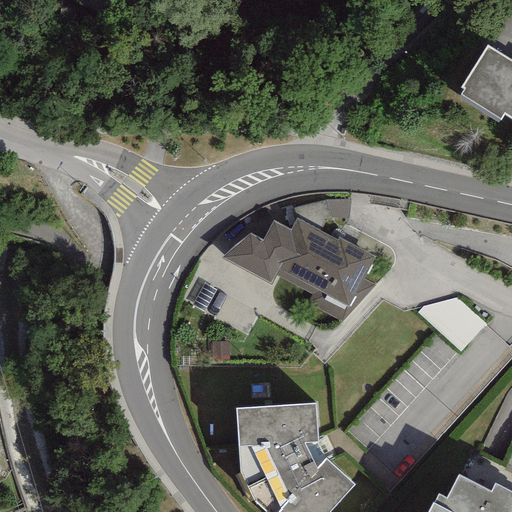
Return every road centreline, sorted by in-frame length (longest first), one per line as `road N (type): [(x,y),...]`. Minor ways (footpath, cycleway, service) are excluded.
road 1 (tertiary): [(511,204),(319,165),(252,182),(187,223)]
road 2 (tertiary): [(187,223),(145,298),(138,371),(184,470),(215,511)]
road 3 (track): [(0,221),(100,265),(46,154)]
road 4 (unclassified): [(187,223),(102,167),(46,154),(0,131)]
road 5 (unknown): [(511,294),(376,214)]
